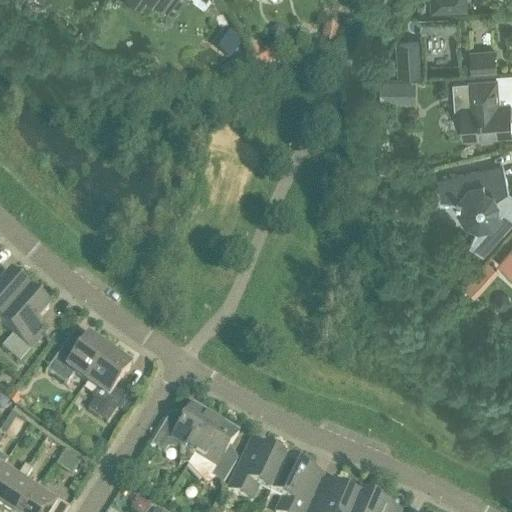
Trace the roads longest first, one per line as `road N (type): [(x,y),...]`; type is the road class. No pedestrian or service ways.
road 1 (residential): [(473,511),(283,422),(183,364)]
road 2 (residential): [(183,364),(71,285),(0,220)]
road 3 (residential): [(87,511),(183,364)]
